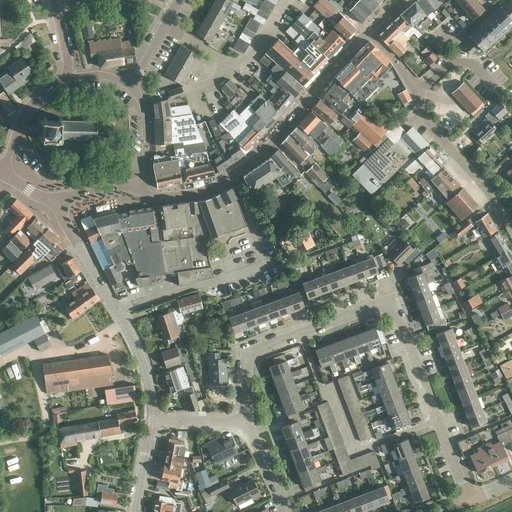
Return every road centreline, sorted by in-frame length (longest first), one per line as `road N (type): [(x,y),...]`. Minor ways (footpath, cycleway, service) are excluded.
road 1 (residential): [(467,502),(389,308),(371,307),(252,352),(245,421)]
road 2 (secondary): [(132,187),(155,197),(232,175),(269,145),(366,31)]
road 3 (secondary): [(151,419),(135,346),(56,200)]
road 4 (residential): [(415,93),(430,125),(511,230)]
